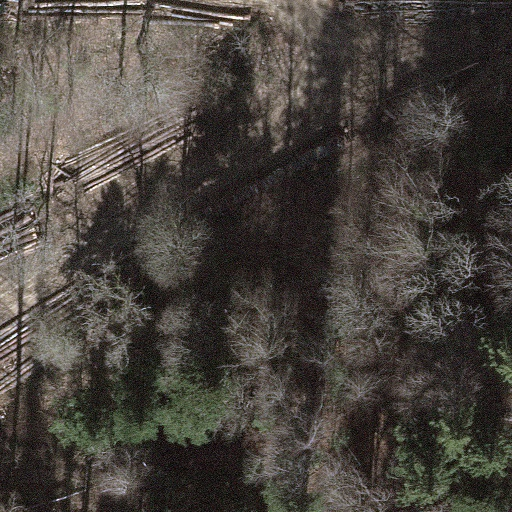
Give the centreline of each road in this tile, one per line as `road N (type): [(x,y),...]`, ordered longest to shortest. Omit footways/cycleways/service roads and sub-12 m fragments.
road 1 (track): [(322,83),(284,127),(100,230),(0,309)]
road 2 (track): [(322,83),(511,16)]
